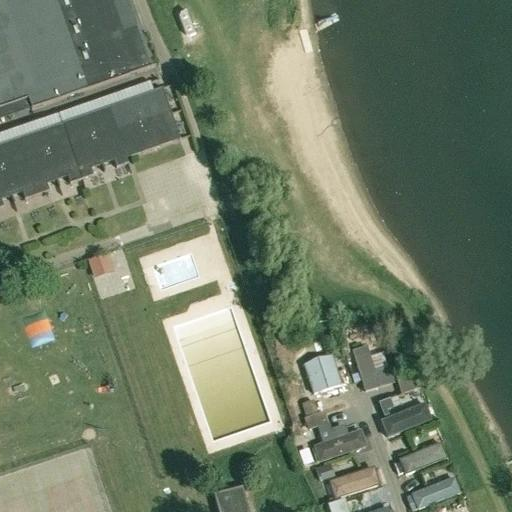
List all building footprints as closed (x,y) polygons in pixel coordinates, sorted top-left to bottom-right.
[(0,0),(0,110),(28,101),(31,112),(155,69),(130,0),(0,0)] [(113,107),(131,159),(172,145),(167,131),(176,128),(167,103),(158,106),(154,93),(113,107)] [(116,170),(128,166),(108,109),(0,146),(0,210),(4,209),(1,202),(22,195),(25,202),(49,193),(47,186),(67,179),(70,186),(93,178),(91,171),(113,163),(116,170)] [(113,273),(107,256),(89,262),(94,279),(113,273)] [(390,370),(376,374),(368,349),(353,353),(366,394),(381,390),(395,385),(390,370)] [(331,358),(304,367),(314,397),(341,387),(336,372),(346,369),(342,357),(332,361),(331,358)] [(401,397),(417,392),(412,378),(397,383),(401,397)] [(388,418),(386,413),(393,411),(390,403),(378,408),(383,420),(388,418)] [(430,423),(424,407),(381,423),(387,440),(430,423)] [(366,449),(361,434),(359,428),(356,429),(355,425),(330,433),(328,427),(326,428),(322,417),(305,423),(308,434),(317,431),(319,437),(323,447),(314,449),(315,451),(312,452),(316,464),(319,463),(319,464),(366,449)] [(403,456),(419,450),(414,436),(397,443),(403,456)] [(440,446),(399,463),(405,477),(446,460),(440,446)] [(330,485),(336,502),(378,489),(372,471),(330,485)] [(423,511),(460,496),(454,481),(411,498),(416,511),(423,511)] [(215,497),(219,511),(248,511),(242,489),(215,497)]
